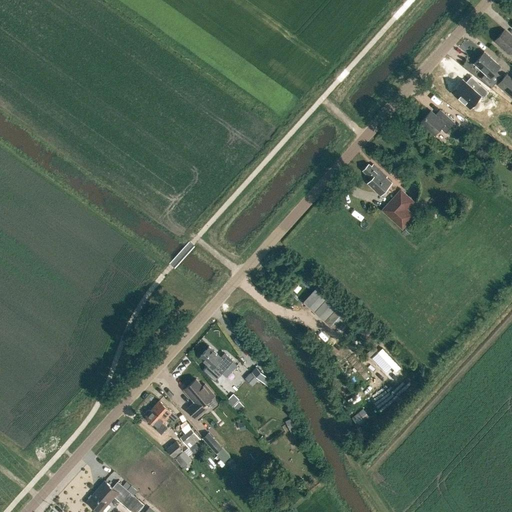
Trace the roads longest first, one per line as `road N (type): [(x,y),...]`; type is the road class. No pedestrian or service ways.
road 1 (unclassified): [(24,511),(488,0)]
road 2 (track): [(511,300),(354,471),(302,353),(242,274),(195,239)]
